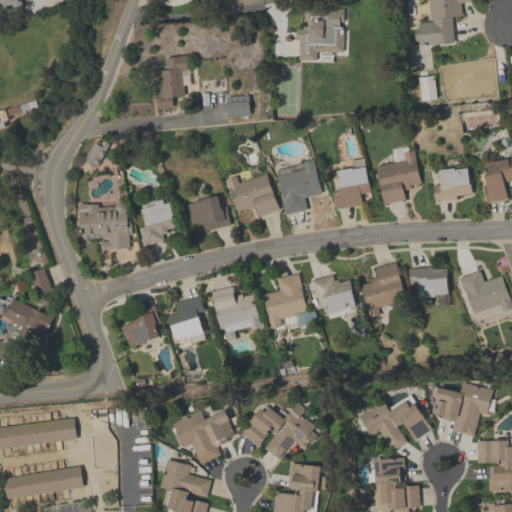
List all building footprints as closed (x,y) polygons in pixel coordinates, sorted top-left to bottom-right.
[(3,0),(6,8),(16,5),(14,0),(3,0)] [(428,0),(469,0),(470,1),(460,2),(461,16),(451,17),(453,43),(419,46),(419,41),(415,41),(414,29),(418,28),(417,23),(432,21),(432,18),(430,18),(428,0)] [(344,9),(344,53),(318,53),(318,61),(300,61),(300,9),(344,9)] [(185,58),(186,98),(172,98),(173,110),(158,110),(157,71),(165,71),(165,58),(185,58)] [(423,100),(420,81),(429,80),(430,86),(433,86),(435,99),(423,100)] [(226,117),(225,96),(249,95),(250,116),(226,117)] [(100,167),(84,162),(92,138),(108,143),(100,167)] [(383,204),(377,166),(396,163),(394,153),(415,149),(421,186),(403,189),(405,201),(383,204)] [(480,173),(487,172),(485,162),(511,156),(511,181),(505,183),(508,199),(485,203),(480,173)] [(363,204),(336,208),(333,188),(341,187),(338,171),(350,169),(349,161),(366,158),(371,193),(362,194),(363,204)] [(302,162),(315,159),(322,195),(304,199),(306,210),(285,214),(277,176),(304,170),(302,162)] [(441,181),(439,170),(469,166),(473,196),(435,201),(432,182),(441,181)] [(259,216),(257,208),(236,214),(226,178),(240,174),(242,181),(268,173),(279,210),(259,216)] [(191,224),(187,201),(224,195),(230,225),(204,230),(202,222),(191,224)] [(166,230),(169,240),(144,246),(139,227),(146,225),(141,204),(171,197),(178,227),(166,230)] [(78,203),(131,202),(132,249),(101,250),(100,239),(78,239),(78,203)] [(374,268),(396,263),(406,303),(367,313),(360,283),(377,279),(374,268)] [(411,289),(409,269),(446,265),(449,296),(420,299),(418,288),(411,289)] [(473,314),(460,276),(480,269),(484,280),(502,274),(511,302),(511,308),(503,312),(501,304),(473,314)] [(277,277),(300,273),(309,322),(270,329),(263,292),(279,289),(277,277)] [(311,280),(334,275),(336,283),(350,280),(356,308),(319,316),(311,280)] [(212,290),(232,286),(235,296),(254,291),(262,326),(237,331),(238,338),(223,341),(212,290)] [(177,348),(168,315),(177,312),(174,301),(198,294),(210,339),(177,348)] [(3,344),(11,322),(2,319),(9,300),(52,317),(42,343),(31,339),(21,363),(0,355),(0,345),(1,343),(3,344)] [(119,326),(151,307),(165,331),(133,350),(119,326)] [(434,417),(438,388),(461,392),(462,383),(493,387),(489,416),(479,414),(475,436),(453,432),(454,420),(434,417)] [(411,442),(391,451),(381,431),(370,437),(358,414),(385,400),(389,408),(413,396),(431,430),(410,441),(411,442)] [(285,419),(294,408),(322,429),(306,451),(293,442),(280,460),(262,447),(261,449),(241,434),(263,403),(285,419)] [(172,423),(201,411),(205,419),(225,410),(236,436),(217,444),(221,455),(201,464),(193,445),(183,449),(172,423)] [(77,440),(0,447),(0,425),(75,418),(77,440)] [(511,440),(511,492),(489,493),(488,464),(477,464),(477,440),(511,440)] [(374,459),(405,457),(406,486),(419,485),(420,509),(385,511),(385,504),(377,505),(374,459)] [(212,479),(208,501),(205,511),(172,511),(173,511),(166,510),(170,490),(160,488),(166,459),(191,464),(189,475),(212,479)] [(305,511),(273,511),(275,492),(287,493),(291,463),(321,466),(316,511),(306,510),(305,511)] [(81,466),(84,487),(7,499),(4,477),(81,466)]
